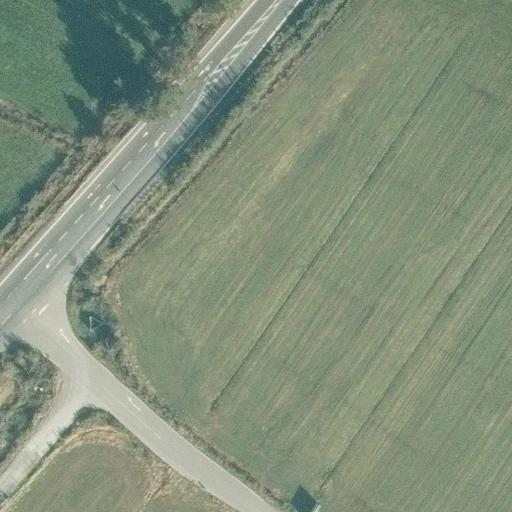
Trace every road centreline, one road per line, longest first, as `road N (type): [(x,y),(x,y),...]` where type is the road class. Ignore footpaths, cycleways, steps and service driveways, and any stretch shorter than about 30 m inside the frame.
road 1 (primary): [(15,294),(278,0)]
road 2 (unclassified): [(15,294),(287,511)]
road 3 (track): [(99,364),(0,480)]
